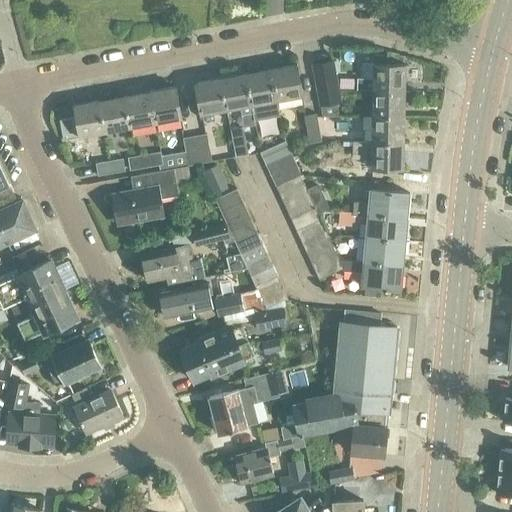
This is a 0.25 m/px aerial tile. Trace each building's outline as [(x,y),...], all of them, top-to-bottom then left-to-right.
[(319,94),(331,91),(326,64),(314,66),(319,94)] [(298,66),(272,71),(278,102),(303,97),(298,66)] [(357,92),(373,92),(405,93),(406,67),(374,66),(374,80),(357,80),(357,92)] [(272,71),(246,75),(252,107),(253,114),(255,120),(281,116),(278,102),(272,71)] [(246,75),(221,80),(227,111),(240,109),(241,109),(242,116),(253,114),(252,107),(246,75)] [(221,80),(195,85),(201,116),(227,111),(221,80)] [(176,88),(150,93),(156,124),(181,120),(176,88)] [(331,91),(319,94),(321,107),(333,104),(331,91)] [(405,119),(405,93),(373,92),(373,118),(405,119)] [(131,129),(156,124),(150,93),(125,97),(131,129)] [(131,129),(125,97),(100,102),(105,133),(131,129)] [(76,119),(60,121),(63,141),(80,138),(105,133),(100,102),(74,107),(76,119)] [(305,117),(309,145),(322,143),(317,115),(305,117)] [(404,145),(405,119),(373,118),(372,144),(404,145)] [(243,129),(231,132),(236,159),(248,157),(243,129)] [(206,135),(195,138),(200,165),(212,163),(206,135)] [(200,165),(195,138),(183,140),(189,167),(200,165)] [(261,154),(266,165),(291,153),(286,142),(261,154)] [(353,143),(353,155),(372,155),(372,170),(404,171),(404,145),(372,144),(353,143)] [(266,165),(271,177),(297,165),(291,153),(266,165)] [(141,157),(143,169),(156,167),(153,154),(141,157)] [(143,169),(141,157),(128,159),(130,172),(143,169)] [(123,160),(96,165),(98,177),(125,172),(123,160)] [(297,165),(271,177),(276,187),(302,175),(297,165)] [(19,203),(1,166),(0,166),(0,265),(2,264),(0,260),(0,246),(36,230),(23,201),(19,203)] [(217,166),(205,172),(215,195),(228,189),(217,166)] [(116,195),(122,225),(161,218),(158,201),(179,197),(175,170),(141,176),(144,190),(116,195)] [(276,188),(281,199),(306,187),(301,177),(276,188)] [(281,199),(286,210),(311,198),(306,187),(281,199)] [(215,200),(221,212),(243,201),(238,191),(215,200)] [(354,202),(353,216),(368,218),(369,217),(408,221),(410,195),(371,191),(370,204),(354,202)] [(316,209),(311,198),(286,210),(291,221),(316,209)] [(226,223),(248,212),(243,201),(221,212),(226,223)] [(291,221),(296,232),(321,220),(316,209),(291,221)] [(253,224),(248,212),(226,223),(227,226),(231,234),(253,224)] [(369,217),(368,218),(366,243),(405,246),(408,221),(369,217)] [(296,232),(301,243),(326,231),(321,220),(296,232)] [(233,238),(234,241),(236,244),(258,234),(253,224),(231,234),(233,238)] [(227,226),(193,235),(196,247),(233,238),(231,234),(227,226)] [(331,242),(326,231),(301,243),(307,254),(331,242)] [(263,245),(258,234),(236,244),(239,252),(241,255),(263,245)] [(403,268),(405,246),(366,243),(364,264),(403,268)] [(228,255),(239,252),(236,244),(226,247),(228,255)] [(268,256),(263,245),(241,255),(241,257),(246,266),(268,256)] [(194,281),(194,280),(205,278),(202,259),(190,262),(187,247),(175,250),(174,249),(143,256),(149,283),(167,279),(169,287),(194,281)] [(314,270),(339,259),(333,248),(309,259),(314,270)] [(273,267),(268,256),(246,266),(248,272),(251,277),(273,267)] [(232,275),(248,272),(246,266),(241,257),(230,260),(232,275)] [(339,259),(314,270),(319,282),(343,271),(344,270),(340,262),(339,259)] [(0,301),(4,309),(10,306),(15,316),(65,292),(50,260),(19,275),(20,276),(0,285),(0,301)] [(364,264),(340,262),(344,270),(345,272),(345,274),(356,274),(363,275),(362,288),(366,289),(378,290),(401,292),(403,268),(364,264)] [(251,277),(256,288),(278,278),(273,267),(251,277)] [(256,288),(258,293),(261,299),(283,289),(278,278),(256,288)] [(161,297),(157,298),(159,310),(164,309),(166,319),(195,313),(213,309),(208,285),(190,289),(161,295),(161,297)] [(288,300),(283,289),(261,299),(266,310),(288,300)] [(378,290),(366,289),(365,297),(377,298),(378,290)] [(15,316),(19,325),(26,341),(45,332),(46,333),(77,318),(65,292),(15,316)] [(267,312),(266,310),(261,299),(258,293),(249,295),(252,310),(256,309),(257,314),(267,312)] [(241,295),(215,300),(219,317),(245,311),(241,295)] [(284,309),(255,315),(258,331),(287,325),(284,309)] [(381,314),(346,311),(345,323),(380,326),(381,314)] [(355,410),(385,412),(389,413),(397,328),(380,326),(345,323),(341,323),(338,357),(336,378),(334,398),(352,395),(355,410)] [(189,367),(249,342),(242,327),(232,331),(230,327),(197,341),(198,343),(182,350),(189,367)] [(278,340),(262,343),(265,355),(280,352),(278,340)] [(101,368),(89,341),(54,357),(54,358),(44,362),(49,374),(51,374),(56,387),(66,383),(66,384),(69,383),(70,386),(81,381),(79,378),(101,368)] [(255,356),(249,342),(189,367),(196,384),(212,377),(213,380),(247,366),(245,361),(255,356)] [(336,378),(338,357),(327,356),(325,377),(336,378)] [(33,359),(15,367),(26,375),(38,370),(33,359)] [(289,392),(283,371),(244,381),(246,390),(239,392),(238,391),(210,398),(220,435),(227,433),(227,434),(230,433),(230,432),(248,428),(248,427),(259,424),(254,405),(280,398),(279,395),(289,392)] [(25,410),(30,384),(9,380),(3,406),(25,410)] [(112,392),(75,409),(86,434),(123,417),(112,392)] [(352,395),(334,398),(298,405),(296,408),(297,414),(299,426),(285,428),(283,428),(285,440),(354,427),(358,426),(355,410),(352,395)] [(385,412),(355,410),(358,426),(354,427),(351,453),(385,456),(388,428),(384,428),(385,412)] [(23,415),(11,414),(9,444),(21,445),(21,447),(40,448),(40,447),(52,448),(55,417),(40,416),(23,415)] [(277,428),(262,431),(265,442),(280,439),(277,428)] [(293,450),(291,439),(284,441),(277,443),(279,451),(279,452),(293,450)] [(267,450),(236,458),(243,485),(274,477),(268,453),(267,450)] [(511,451),(501,450),(499,472),(511,473),(511,451)] [(280,480),(283,496),(314,490),(311,474),(305,475),(303,462),(288,464),(291,478),(280,480)] [(329,475),(331,488),(356,483),(353,470),(329,475)] [(511,473),(499,472),(497,495),(511,496),(511,473)] [(334,511),(333,504),(323,505),(319,500),(306,508),(301,500),(292,501),(288,508),(281,511),(334,511)] [(334,511),(364,511),(364,502),(334,504),(333,504),(334,511)]
